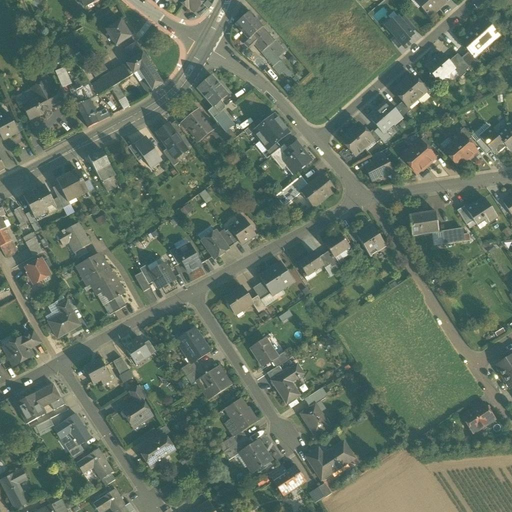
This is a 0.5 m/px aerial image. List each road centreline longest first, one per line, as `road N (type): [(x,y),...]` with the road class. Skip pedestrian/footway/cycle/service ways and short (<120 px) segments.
road 1 (secondary): [(209,43),(174,90),(0,189)]
road 2 (residential): [(315,141),(477,0)]
road 3 (residential): [(367,199),(189,293)]
road 4 (residential): [(367,199),(473,365)]
road 5 (residential): [(189,293),(294,452)]
road 6 (residential): [(58,362),(150,505)]
road 7 (residential): [(511,174),(367,199)]
road 8 (residential): [(209,43),(270,89),(315,141)]
